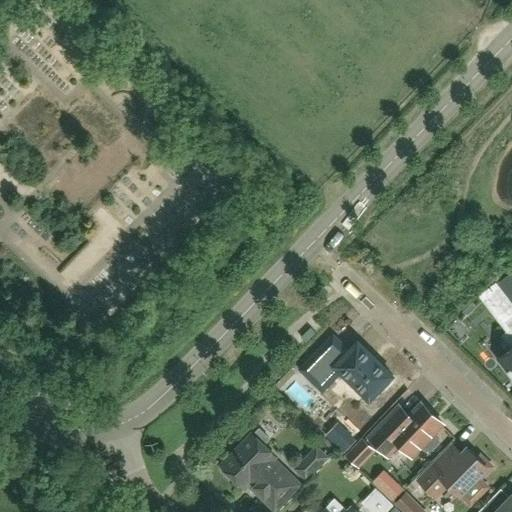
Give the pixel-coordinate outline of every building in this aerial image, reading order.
[(511,316),(505,322),(510,329),(502,336),(511,349),(498,359),(511,376),(511,316)] [(358,342),(349,352),(335,366),(340,372),(370,400),(379,390),(382,390),(391,382),(391,378),(393,376),(358,342)] [(322,391),(332,380),(324,372),(332,363),(319,351),(301,370),(322,391)] [(438,437),(434,433),(442,424),(422,404),(410,416),(400,406),(369,438),(387,456),(399,443),(411,456),(421,446),(425,450),(431,450),(438,442),(438,437)] [(275,456),(264,446),(270,439),(259,428),(252,435),(222,466),(224,468),(222,472),(229,479),(233,477),(244,488),(248,484),(275,509),(299,484),(272,459),(275,456)] [(362,438),(344,456),(358,469),(375,451),(362,438)] [(330,457),(317,445),(293,469),(306,482),(330,457)] [(448,484),(459,495),(469,505),(485,488),(475,478),(477,477),(479,480),(492,467),(480,454),(477,457),(468,449),(463,454),(454,445),(418,481),(435,497),(448,484)] [(425,511),(405,492),(394,504),(401,511),(425,511)] [(511,511),(511,496),(502,507),(492,497),(478,511),(511,511)]
